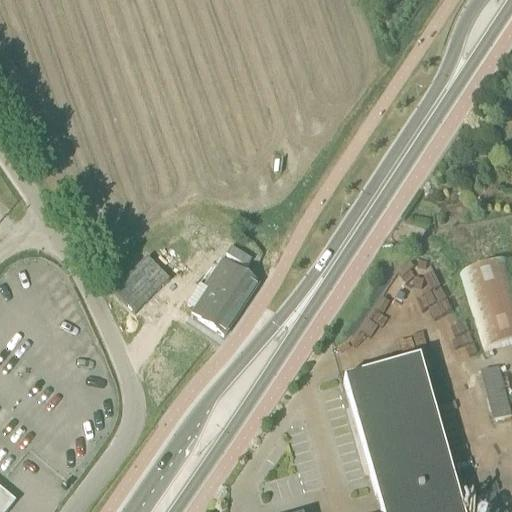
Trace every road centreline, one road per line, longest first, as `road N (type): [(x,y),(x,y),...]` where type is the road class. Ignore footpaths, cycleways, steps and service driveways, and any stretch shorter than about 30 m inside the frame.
road 1 (primary): [(339,251),(230,373),(135,511)]
road 2 (residential): [(72,511),(118,454),(131,427),(131,390),(51,222)]
road 3 (primary): [(175,511),(339,251)]
road 4 (primary): [(339,251),(428,113)]
road 5 (primary): [(428,113),(511,0)]
road 6 (primary): [(481,0),(461,28),(428,113)]
